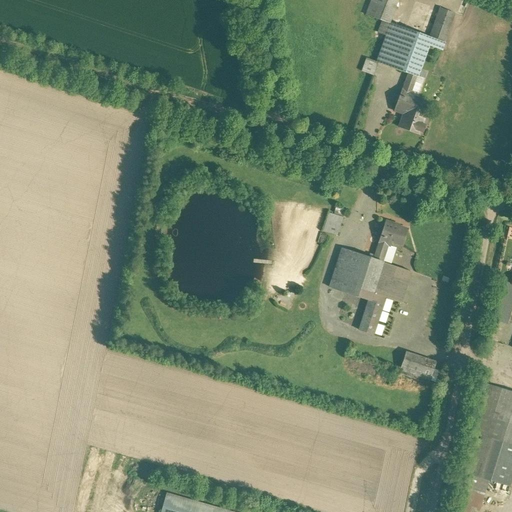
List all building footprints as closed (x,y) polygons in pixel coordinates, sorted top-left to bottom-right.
[(376,33),(384,36),(376,57),(368,54),(362,71),(377,77),(382,63),(410,74),(426,80),(427,76),(422,74),(433,46),(445,50),(459,13),(442,7),(432,35),(394,21),(402,0),(370,0),(365,17),(380,22),(376,33)] [(410,74),(403,90),(420,96),(426,80),(410,74)] [(395,111),(404,114),(399,126),(421,136),(435,103),(420,96),(403,90),(395,111)] [(331,213),(325,230),(340,236),(350,209),(339,205),(336,214),(331,213)] [(331,287),(370,301),(360,328),(376,334),(389,299),(403,304),(415,273),(345,248),(331,287)] [(499,320),(508,324),(511,312),(511,282),(508,281),(499,320)] [(406,350),(399,370),(430,381),(437,361),(406,350)] [(511,390),(491,383),(472,472),(491,478),(511,484),(511,390)] [(115,511),(128,454),(117,452),(102,449),(91,446),(78,510),(86,511),(90,492),(94,493),(89,511),(115,511)] [(480,511),(491,478),(472,472),(467,489),(470,490),(463,511),(480,511)] [(160,511),(237,511),(166,493),(160,511)]
